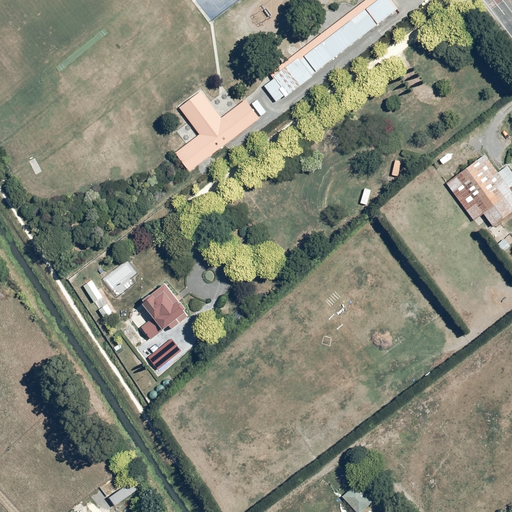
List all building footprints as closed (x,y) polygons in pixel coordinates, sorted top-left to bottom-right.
[(396,9),(388,0),(372,0),(268,83),(282,100),(396,9)] [(199,134),(175,153),(189,172),(259,119),(245,99),(221,117),(201,91),(179,108),(199,134)] [(498,172),(485,154),(446,182),(473,220),(483,213),(492,225),(511,210),(511,191),(508,187),(511,184),(511,171),(508,165),(498,172)] [(149,313),(152,317),(139,326),(149,339),(162,330),(171,323),(174,327),(189,316),(165,283),(140,301),(149,313)] [(163,353),(161,354),(156,348),(148,354),(153,361),(151,362),(159,372),(171,363),(163,353)] [(360,511),(373,500),(357,482),(342,496),(357,511),(360,511)]
